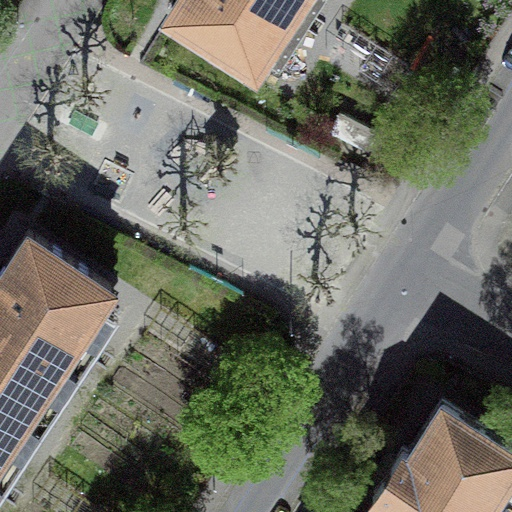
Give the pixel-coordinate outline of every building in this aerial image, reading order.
[(176,0),(171,9),(254,62),(293,0),(176,0)] [(378,129),(339,110),(334,120),(329,130),(368,149),(378,129)] [(0,398),(24,414),(112,282),(29,227),(0,270),(0,398)] [(379,495),(367,511),(481,511),(511,465),(511,441),(442,396),(408,449),(403,445),(388,468),(373,491),(379,495)] [(0,450),(24,414),(0,398),(0,450)]
